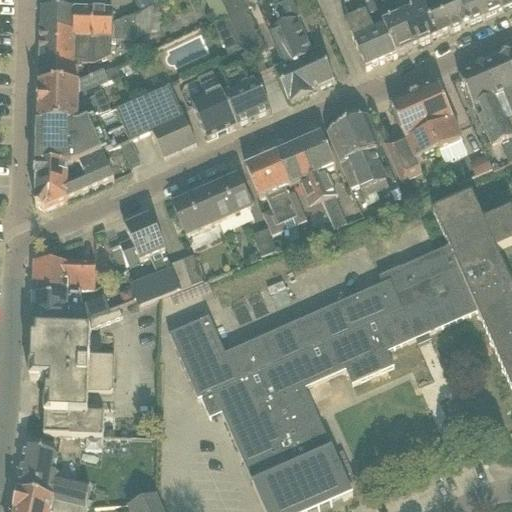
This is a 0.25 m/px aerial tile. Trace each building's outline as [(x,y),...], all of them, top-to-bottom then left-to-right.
[(133,0),(139,13),(162,4),(160,0),(133,0)] [(229,21),(219,0),(205,0),(217,25),(229,21)] [(219,0),(229,21),(248,62),(266,54),(247,12),(250,10),(245,0),(219,0)] [(345,26),(366,73),(397,60),(383,28),(385,28),(371,0),(343,0),(346,6),(345,6),(352,23),(345,26)] [(383,28),(397,60),(417,51),(394,0),(379,0),(383,10),(381,11),(388,26),(385,28),(383,28)] [(394,0),(417,51),(438,42),(424,10),(419,12),(414,0),(410,0),(409,0),(394,0)] [(423,0),(428,9),(424,10),(438,42),(464,30),(450,0),(423,0)] [(474,0),(450,0),(464,30),(484,22),(474,0)] [(474,0),(484,22),(503,13),(497,0),(474,0)] [(511,0),(497,0),(503,13),(511,9),(511,0)] [(313,95),(335,86),(321,54),(312,57),(297,22),(300,21),(292,2),(276,9),(279,17),(284,28),(305,77),(313,95)] [(40,90),(72,91),(79,88),(80,70),(97,68),(113,60),(113,43),(136,44),(136,41),(153,33),(154,9),(148,12),(136,19),(116,26),(112,26),(112,27),(74,26),(74,32),(42,30),(42,31),(41,31),(40,90)] [(113,14),(43,11),(42,30),(74,32),(74,26),(112,27),(112,26),(113,14)] [(279,17),(264,23),(283,65),(274,69),(276,74),(276,73),(290,106),(313,96),(313,95),(305,77),(284,28),(279,17)] [(511,116),(511,73),(506,59),(483,68),(497,100),(504,97),(511,116)] [(492,151),(499,148),(511,141),(511,139),(495,101),(497,100),(483,68),(459,79),(473,110),(474,110),(492,151)] [(237,130),(271,115),(258,85),(250,88),(241,70),(222,78),(230,97),(224,100),(223,100),(237,130)] [(99,91),(108,87),(123,81),(118,71),(79,88),(72,91),(40,90),(38,130),(79,131),(88,127),(99,122),(93,106),(103,102),(99,91)] [(193,108),(208,143),(237,130),(223,100),(224,100),(213,76),(184,89),(183,92),(193,108)] [(439,155),(440,155),(445,167),(467,157),(453,125),(454,125),(438,88),(414,98),(439,155)] [(152,135),(184,120),(170,89),(139,103),(117,113),(131,146),(132,145),(153,136),(152,135)] [(386,149),(402,187),(423,180),(416,165),(439,155),(414,98),(391,109),(405,141),(386,149)] [(367,119),(347,128),(378,198),(390,193),(389,190),(373,154),(381,150),(367,119)] [(153,136),(165,162),(197,148),(184,120),(152,135),(153,136)] [(38,149),(37,170),(72,171),(79,168),(102,158),(88,127),(79,131),(38,130),(38,142),(37,142),(37,149),(38,149)] [(347,128),(327,137),(352,194),(360,190),(365,203),(378,198),(347,128)] [(336,170),(322,139),(299,149),(327,214),(335,232),(347,228),(336,201),(337,200),(326,175),(336,170)] [(132,145),(131,146),(121,150),(131,171),(142,166),(132,145)] [(299,186),(314,220),(327,214),(299,149),(276,159),(289,190),(299,186)] [(59,195),(37,194),(36,209),(45,215),(114,185),(102,158),(79,168),(85,181),(68,188),(68,187),(59,187),(59,195)] [(285,191),(289,190),(276,159),(246,172),(260,204),(267,201),(272,214),(263,218),(273,239),(282,235),(279,229),(297,221),(285,191)] [(472,167),(474,172),(477,179),(489,175),(483,162),(472,167)] [(37,170),(37,194),(59,195),(59,187),(68,187),(68,188),(85,181),(79,168),(72,171),(37,170)] [(251,213),(238,182),(206,196),(219,227),(251,213)] [(206,196),(174,210),(187,241),(219,227),(206,196)] [(323,511),(353,499),(353,498),(333,452),(332,452),(306,392),(347,373),(353,388),(395,370),(389,355),(478,316),(511,393),(511,289),(497,255),(511,248),(511,215),(511,214),(484,226),(472,199),(433,216),(449,252),(391,276),(387,266),(376,270),(381,281),(384,289),(226,358),(211,321),(171,339),(198,404),(201,403),(210,422),(222,416),(263,511),(323,511)] [(136,226),(125,231),(141,266),(166,255),(151,220),(147,221),(146,219),(135,224),(136,226)] [(277,256),(269,233),(254,237),(262,261),(277,256)] [(185,263),(171,268),(172,272),(180,294),(194,289),(185,263)] [(96,268),(65,267),(34,266),(33,299),(52,300),(52,296),(68,297),(68,292),(95,293),(96,268)] [(144,313),(181,298),(173,278),(136,293),(144,313)] [(135,302),(131,292),(120,296),(124,307),(135,302)] [(82,297),(68,297),(52,296),(52,300),(33,299),(32,332),(70,333),(88,330),(86,325),(110,315),(104,300),(81,309),(82,297)] [(47,383),(46,392),(44,439),(103,441),(105,412),(101,408),(89,407),(89,394),(110,395),(113,392),(115,358),(91,357),(92,333),(123,320),(120,311),(110,315),(86,325),(88,330),(70,333),(32,332),(31,383),(47,383)] [(58,457),(27,452),(19,497),(20,498),(88,509),(88,511),(98,511),(100,498),(90,497),(91,486),(58,481),(59,475),(55,474),(58,457)] [(162,511),(155,497),(129,510),(129,511),(162,511)] [(88,511),(88,509),(20,498),(19,501),(17,506),(16,511),(88,511)]
